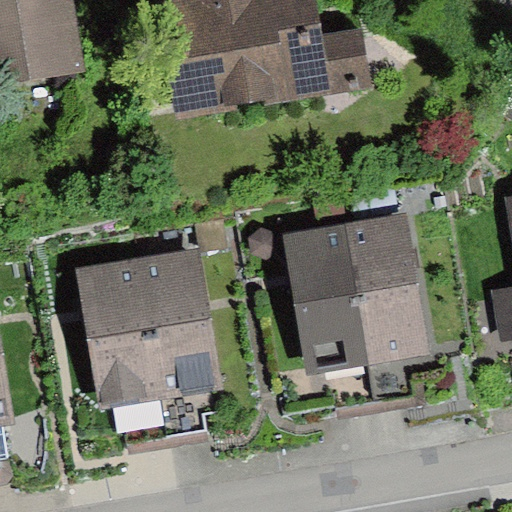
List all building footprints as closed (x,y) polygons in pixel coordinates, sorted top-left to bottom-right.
[(76,0),(0,0),(0,87),(88,74),(76,0)] [(315,0),(159,0),(179,121),(374,90),(365,32),(322,39),(315,0)] [(407,218),(347,229),(371,366),(431,355),(407,218)] [(222,222),(199,225),(203,250),(226,247),(222,222)] [(371,366),(347,229),(285,239),(310,377),(371,366)] [(202,255),(144,263),(166,402),(224,393),(202,255)] [(166,402),(144,263),(76,274),(98,413),(166,402)] [(511,288),(496,291),(503,337),(511,335),(511,288)] [(0,344),(0,429),(13,427),(0,344)]
